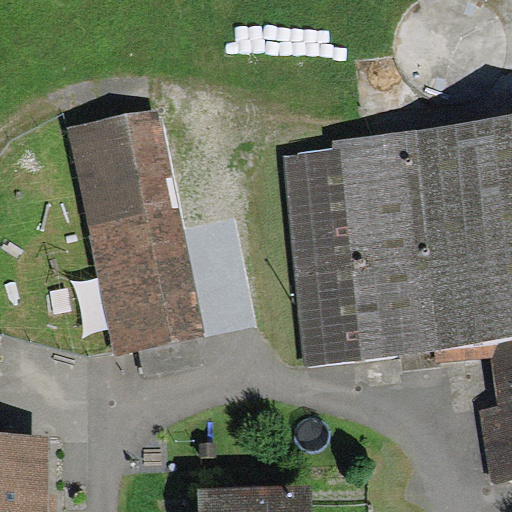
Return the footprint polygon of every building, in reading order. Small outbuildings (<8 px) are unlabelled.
[(152,122),(69,138),(115,360),(138,356),(197,344),(152,122)] [(511,139),(282,167),(307,375),(479,355),(490,453),(458,457),(463,497),(511,491),(511,139)] [(197,344),(138,356),(145,390),(204,378),(197,344)] [(0,511),(51,511),(53,457),(0,455),(0,431),(2,377),(0,377),(0,511)] [(181,511),(294,511),(294,501),(182,503),(181,511)]
